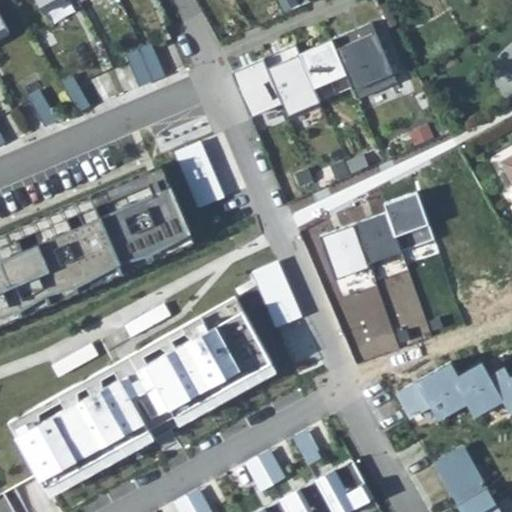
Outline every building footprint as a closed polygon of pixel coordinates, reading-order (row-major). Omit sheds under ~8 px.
[(37,0),(43,10),(60,0),(37,0)] [(371,21),(331,39),(346,73),(356,98),(396,81),(371,21)] [(331,39),(299,52),(313,86),(346,73),(331,39)] [(140,46),(138,47),(152,80),(166,74),(151,41),(140,46)] [(138,47),(124,53),(138,86),(152,80),(138,47)] [(263,57),(231,71),(250,116),(282,102),(263,57)] [(73,73),(60,80),(78,112),(92,106),(73,73)] [(47,88),(34,95),(50,124),(64,118),(47,88)] [(176,148),(199,205),(227,194),(204,136),(176,148)] [(511,148),(499,155),(511,179),(511,148)] [(161,162),(0,230),(0,322),(195,240),(161,162)] [(263,289),(289,278),(280,257),(254,268),(263,289)] [(138,365),(129,370),(149,409),(159,404),(167,417),(264,365),(237,315),(235,312),(138,364),(138,365)] [(449,362),(417,380),(431,405),(439,419),(467,403),(473,415),(503,399),(488,373),(482,361),(457,375),(449,362)] [(503,365),(488,373),(503,399),(511,413),(511,412),(511,374),(509,376),(503,365)] [(113,377),(7,434),(36,487),(141,431),(123,397),(131,393),(121,374),(114,378),(113,377)] [(417,380),(395,392),(409,417),(431,405),(417,380)] [(502,511),(463,443),(432,461),(460,511),(502,511)] [(342,511),(372,496),(351,458),(252,511),(342,511)]
